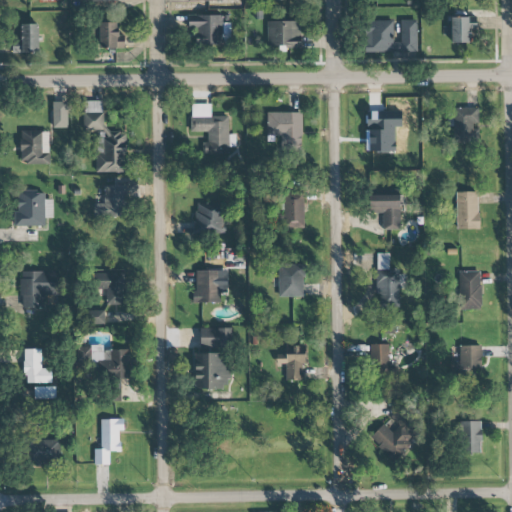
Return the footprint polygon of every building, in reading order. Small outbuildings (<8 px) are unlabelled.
[(223,16),(188,15),(188,29),(195,29),(195,45),(230,45),(230,24),(223,23),(223,16)] [(452,43),(470,43),(469,30),(476,30),(476,17),(451,17),(451,26),(445,26),(446,35),(452,35),(452,43)] [(393,20),(365,21),(366,53),(417,52),(416,20),(400,20),(400,42),(394,42),(393,20)] [(300,21),(266,22),(267,47),(300,47),(300,21)] [(124,49),(124,32),(117,32),(117,23),(100,22),(99,48),(124,49)] [(13,53),(39,53),(38,24),(20,24),(20,42),(13,42),(13,53)] [(96,172),(126,172),(126,130),(103,130),(103,101),(84,101),(84,132),(96,132),(96,172)] [(52,128),(68,128),(67,102),(52,102),(52,128)] [(191,133),(205,132),(205,154),(229,154),(228,116),(211,116),(210,104),(190,105),(191,133)] [(479,126),(478,108),(453,108),(454,143),(479,142),(478,126),(479,126)] [(302,113),(266,112),(266,136),(281,136),(281,152),(301,152),(302,113)] [(49,131),(19,132),(20,165),(49,164),(49,131)] [(126,185),(104,186),(104,204),(93,204),(93,218),(126,217),(126,185)] [(45,227),(45,218),(53,218),(53,200),(45,200),(45,192),(18,192),(17,211),(13,211),(13,227),(45,227)] [(458,192),(457,229),(481,229),(481,214),(479,214),(479,192),(458,192)] [(304,228),(304,194),(284,194),(284,228),(304,228)] [(400,230),(400,195),(370,194),(369,213),(382,214),(382,230),(400,230)] [(196,202),(194,234),(223,236),(225,204),(196,202)] [(399,308),(399,288),(405,288),(405,272),(389,271),(389,253),(376,253),(376,295),(380,295),(380,307),(399,308)] [(279,265),(280,297),(304,297),(303,278),(306,278),(306,265),(279,265)] [(58,271),(20,272),(21,309),(44,308),(44,296),(58,295),(58,271)] [(222,271),(221,303),(195,303),(195,292),(197,292),(197,271),(222,271)] [(480,271),(459,272),(459,309),(481,309),(480,271)] [(106,305),(125,305),(125,272),(93,272),(93,289),(106,289),(106,305)] [(105,324),(104,310),(86,311),(87,325),(105,324)] [(394,333),(394,324),(383,325),(383,333),(394,333)] [(231,328),(199,329),(200,350),(232,349),(231,328)] [(370,370),(389,370),(389,344),(369,345),(370,370)] [(129,350),(103,350),(103,345),(91,346),(92,378),(130,378),(129,350)] [(479,345),(459,346),(459,361),(451,361),(451,374),(480,373),(479,345)] [(304,380),(303,346),(285,346),(286,381),(304,380)] [(75,362),(90,361),(90,347),(75,348),(75,362)] [(51,383),(52,369),(41,369),(41,349),(24,349),(23,383),(51,383)] [(195,353),(194,389),(227,390),(229,354),(195,353)] [(55,387),(33,387),(33,399),(55,399),(55,387)] [(397,462),(421,430),(395,411),(389,419),(388,418),(370,442),(397,462)] [(109,464),(109,452),(121,451),(120,420),(100,420),(100,447),(95,447),(95,465),(109,464)] [(481,422),(461,422),(460,453),(480,453),(481,422)] [(60,440),(29,439),(27,465),(60,466),(60,440)]
